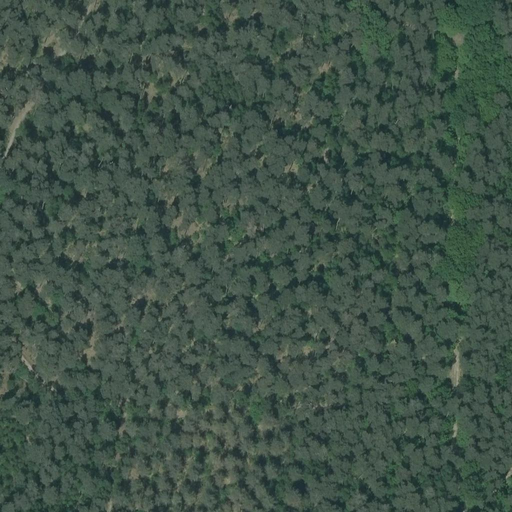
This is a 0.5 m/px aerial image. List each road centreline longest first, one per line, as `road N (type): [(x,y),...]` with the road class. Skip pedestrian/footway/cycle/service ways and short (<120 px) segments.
road 1 (track): [(120,405),(167,359),(175,313),(226,253),(259,241),(270,212),(323,175),(330,144),(396,101),(413,54),(463,27)]
road 2 (track): [(467,0),(459,372)]
road 3 (track): [(459,372),(331,403),(120,405)]
road 4 (track): [(459,511),(459,372)]
